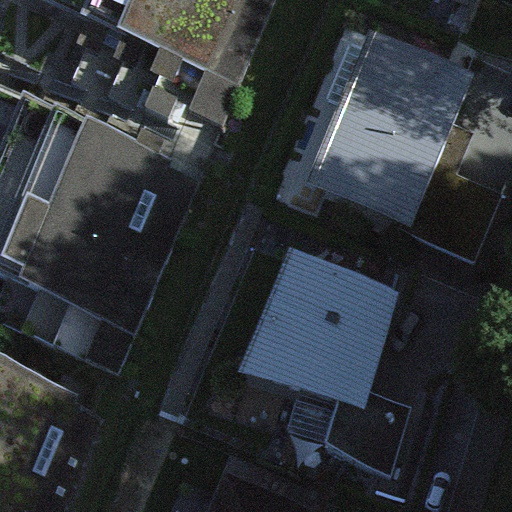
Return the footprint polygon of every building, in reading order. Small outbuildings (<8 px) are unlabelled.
[(275,0),(10,0),(9,3),(235,97),(275,0)] [(474,90),(378,48),(313,197),(409,239),(474,90)] [(198,184),(0,100),(0,293),(128,348),(198,184)] [(410,316),(299,273),(255,388),(344,423),(329,462),(393,487),(419,421),(375,404),(410,316)] [(59,511),(98,423),(0,381),(0,511),(59,511)]
